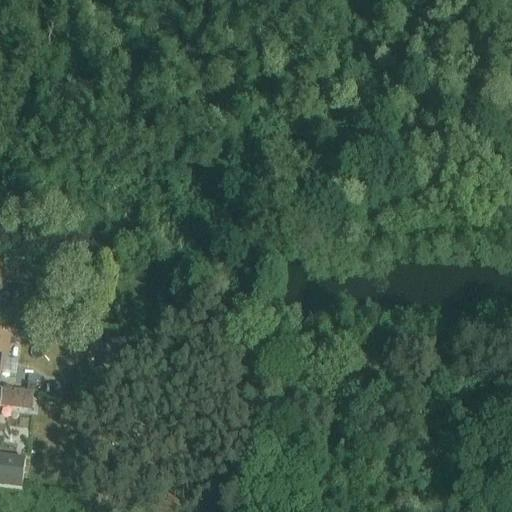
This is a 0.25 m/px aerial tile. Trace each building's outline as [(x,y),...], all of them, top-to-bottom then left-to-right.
[(10,198),(8,220),(21,220),(22,199),(10,198)] [(69,276),(54,279),(58,296),(73,293),(69,276)] [(0,340),(0,381),(2,382),(2,381),(16,383),(18,367),(9,366),(12,342),(0,340)] [(90,346),(89,363),(148,366),(149,347),(106,343),(105,348),(90,346)] [(0,418),(0,413),(31,417),(33,399),(1,395),(1,402),(0,402),(0,418)] [(399,397),(379,408),(384,417),(404,406),(399,397)] [(0,462),(0,493),(22,496),(26,466),(0,462)]
